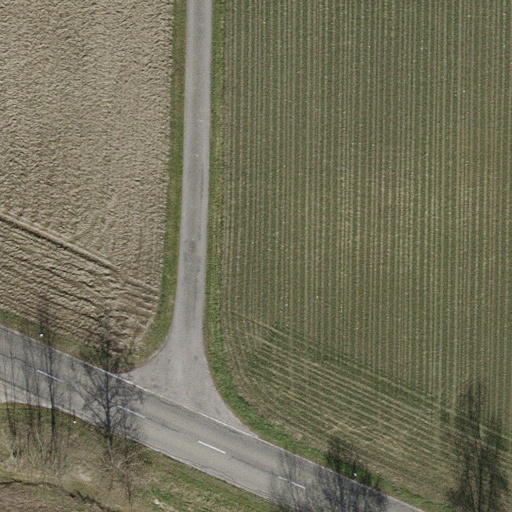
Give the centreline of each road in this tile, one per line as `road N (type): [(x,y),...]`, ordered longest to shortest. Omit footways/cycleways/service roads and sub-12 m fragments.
road 1 (track): [(167,427),(191,342),(202,0)]
road 2 (tertiary): [(0,352),(360,511)]
